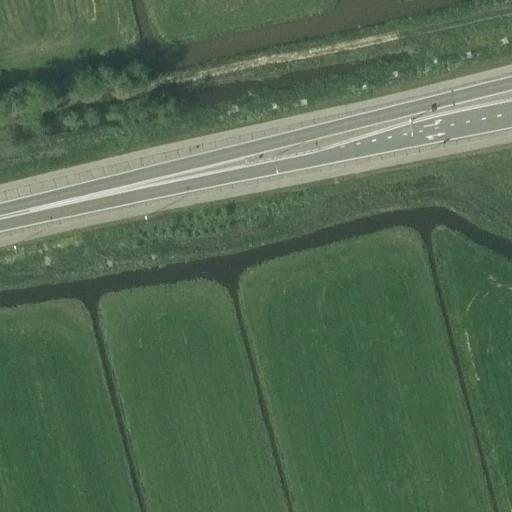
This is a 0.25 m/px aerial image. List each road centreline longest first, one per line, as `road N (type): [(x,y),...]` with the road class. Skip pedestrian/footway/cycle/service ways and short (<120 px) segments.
road 1 (primary): [(511,86),(75,202)]
road 2 (primary): [(75,202),(149,196),(511,119)]
